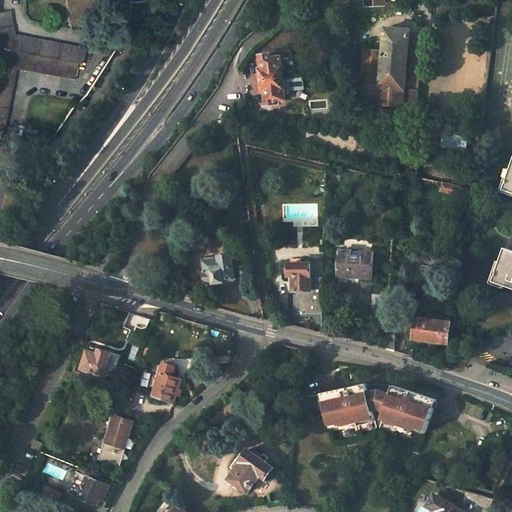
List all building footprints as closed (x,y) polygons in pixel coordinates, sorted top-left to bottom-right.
[(0,133),(6,135),(13,102),(20,70),(77,80),(80,68),(77,68),(77,62),(82,63),(84,48),(78,46),(12,33),(8,11),(0,12),(0,51),(1,54),(7,55),(0,84),(0,133)] [(362,85),(363,101),(416,106),(418,89),(405,87),(411,30),(386,27),(384,49),(380,49),(366,47),(366,48),(362,47),(362,57),(364,57),(362,85)] [(418,89),(423,31),(411,30),(405,87),(418,89)] [(270,53),(261,54),(264,72),(260,72),(261,82),(284,79),(283,66),(282,66),(281,55),(270,56),(270,53)] [(274,100),(285,98),(285,95),(290,95),(290,90),(304,88),(303,77),(284,79),(261,82),(262,91),(265,91),(267,103),(272,103),(272,102),(274,102),(274,100)] [(443,133),(441,145),(466,149),(468,137),(443,133)] [(374,252),(339,250),(338,276),(372,278),(374,252)] [(511,254),(505,252),(496,278),(506,282),(505,285),(511,287),(511,254)] [(225,259),(205,262),(207,273),(205,273),(207,284),(215,283),(216,287),(225,285),(225,281),(235,279),(232,255),(225,256),(225,259)] [(180,271),(188,270),(186,257),(178,258),(180,271)] [(323,265),(289,264),(289,276),(293,276),(293,291),(296,291),(296,296),(295,313),(322,314),(323,265)] [(314,323),(322,323),(322,314),(295,313),(296,296),(293,296),(293,316),(314,316),(314,323)] [(367,318),(363,324),(365,331),(372,334),(378,330),(380,323),(375,318),(367,318)] [(451,323),(415,318),(413,341),(448,345),(451,323)] [(88,352),(82,369),(103,376),(104,373),(113,376),(130,332),(122,328),(111,355),(100,351),(98,355),(88,352)] [(386,350),(394,352),(394,348),(395,335),(387,335),(386,350)] [(411,351),(394,348),(394,352),(409,357),(411,351)] [(417,360),(418,353),(411,351),(409,357),(417,360)] [(173,405),(181,380),(172,377),(175,368),(164,364),(152,398),(173,405)] [(368,381),(324,388),(329,425),(350,422),(350,418),(362,416),(363,420),(374,418),(368,381)] [(425,433),(436,400),(393,385),(382,419),(392,422),(393,419),(405,423),(404,426),(425,433)] [(106,441),(100,459),(119,466),(134,422),(116,416),(110,434),(115,436),(113,444),(106,441)] [(36,438),(32,446),(42,450),(45,442),(36,438)] [(243,462),(231,480),(248,493),(261,476),(266,479),(274,468),(249,450),(241,461),(243,462)] [(89,478),(80,498),(97,506),(100,500),(103,501),(109,487),(89,478)] [(462,511),(436,496),(433,500),(432,506),(438,509),(436,511),(462,511)]
